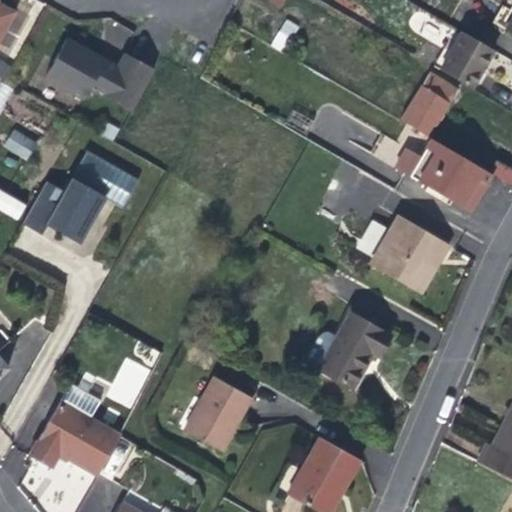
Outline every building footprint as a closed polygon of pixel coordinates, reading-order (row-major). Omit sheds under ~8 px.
[(511,1),(498,28),(504,31),(511,16),(511,1)] [(0,35),(13,12),(0,5),(0,35)] [(284,53),(299,25),(286,18),(271,45),(284,53)] [(461,32),(455,42),(439,71),(470,89),(485,62),(492,50),(461,32)] [(432,67),(439,71),(455,42),(449,38),(432,67)] [(104,62),(65,40),(43,78),(82,99),(89,89),(130,112),(143,87),(152,70),(124,54),(115,71),(107,66),(103,64),(104,62)] [(400,123),(427,138),(442,112),(456,89),(430,74),(400,123)] [(0,110),(10,88),(0,83),(0,110)] [(2,146),(26,160),(37,142),(13,128),(2,146)] [(488,173),(430,140),(419,159),(403,149),(393,168),(468,211),(476,199),(492,176),(488,173)] [(137,177),(87,148),(73,176),(69,174),(61,188),(46,180),(22,222),(38,233),(45,220),(79,243),(91,220),(105,195),(122,205),(137,177)] [(492,176),(511,187),(511,169),(495,160),(488,173),(492,176)] [(0,210),(18,220),(27,204),(0,189),(0,210)] [(436,265),(447,245),(397,216),(370,264),(420,293),(436,265)] [(356,249),(371,255),(384,225),(369,218),(356,249)] [(367,360),(371,352),(378,356),(389,336),(349,313),(318,369),(351,388),(367,360)] [(105,397),(131,408),(150,367),(124,356),(105,397)] [(231,427),(246,402),(212,381),(180,434),(214,455),(231,427)] [(63,392),(24,462),(46,474),(53,461),(63,466),(92,482),(114,441),(84,424),(93,408),(63,392)] [(474,462),(511,482),(511,401),(505,415),(489,445),(484,443),(474,462)] [(284,500),(303,511),(322,511),(333,494),(338,497),(339,494),(356,468),(317,444),(297,476),(283,499),(284,500)] [(328,511),(338,497),(333,494),(322,511),(328,511)]
